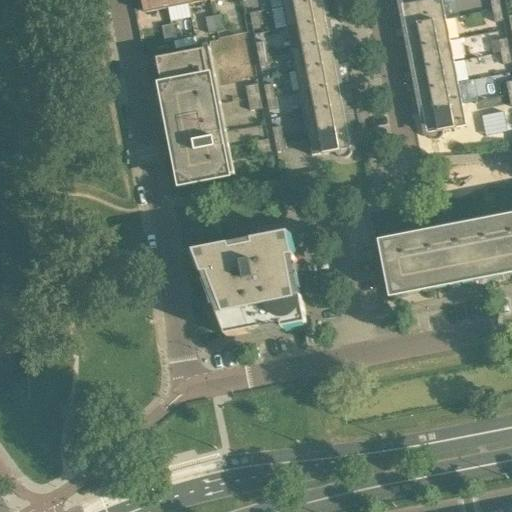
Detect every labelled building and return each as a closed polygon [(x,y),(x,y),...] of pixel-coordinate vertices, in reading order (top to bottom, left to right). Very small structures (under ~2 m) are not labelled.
[(142,0),(145,13),(167,8),(165,0),(142,0)] [(188,0),(165,0),(167,8),(189,4),(188,0)] [(327,20),(323,0),(319,0),(284,7),(288,28),(327,20)] [(446,19),(442,0),(427,0),(403,5),(407,27),(446,19)] [(490,0),(493,10),(501,9),(499,0),(490,0)] [(504,21),(501,9),(493,10),(495,23),(504,21)] [(262,24),(259,12),(250,13),(253,26),(262,24)] [(214,16),(217,32),(225,31),(222,15),(214,16)] [(206,18),(209,34),(217,32),(214,16),(206,18)] [(450,41),(446,19),(407,27),(411,48),(450,41)] [(292,49),(331,42),(327,20),(288,28),(292,49)] [(179,23),(171,25),(174,41),(182,40),(179,23)] [(166,43),(174,41),(171,25),(162,26),(166,43)] [(501,53),(509,51),(507,39),(491,42),(493,54),(501,53)] [(411,48),(415,69),(454,62),(450,41),(411,48)] [(258,56),(267,54),(265,42),(256,43),(258,56)] [(335,63),(331,42),(292,49),(296,70),(335,63)] [(158,59),(176,156),(182,185),(235,175),(210,49),(158,59)] [(511,64),(509,51),(501,53),(503,66),(511,64)] [(270,66),(267,54),(258,56),(261,68),(270,66)] [(458,83),(454,62),(415,69),(419,91),(458,83)] [(300,92),(339,84),(335,63),(296,70),(300,92)] [(419,91),(423,112),(463,104),(458,83),(419,91)] [(263,109),(258,84),(245,86),(250,112),(263,109)] [(266,98),(276,96),(273,84),(263,86),(266,98)] [(344,105),(339,84),(300,92),(304,113),(344,105)] [(278,108),(276,96),(266,98),(269,110),(278,108)] [(467,126),(463,104),(423,112),(428,134),(428,135),(429,137),(430,138),(431,139),(432,140),(433,140),(435,141),(436,141),(438,140),(439,140),(440,139),(442,138),(443,137),(443,136),(444,135),(444,133),(444,131),(455,129),(455,128),(467,126)] [(308,134),(348,127),(344,105),(304,113),(308,134)] [(270,120),(274,141),(284,139),(281,127),(282,127),(280,117),(270,120)] [(352,149),(348,127),(308,134),(313,156),(324,154),(336,152),(336,154),(337,155),(338,156),(339,157),(341,158),(343,159),(346,158),(348,158),(349,157),(351,155),(351,154),(352,152),(352,150),(352,149)] [(271,152),(269,139),(256,142),(259,155),(271,152)] [(287,151),(284,139),(274,141),(277,153),(287,151)] [(292,190),(303,188),(300,176),(289,178),(292,190)] [(511,213),(383,239),(394,296),(511,272),(511,213)] [(308,325),(288,222),(251,229),(253,241),(231,246),(195,253),(227,337),(263,330),(262,327),(281,320),(284,330),(308,325)]
